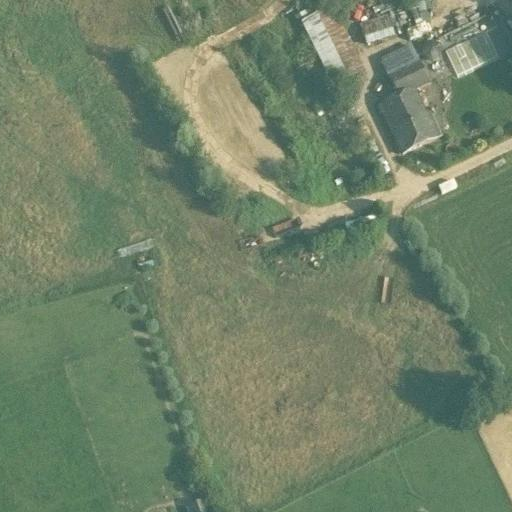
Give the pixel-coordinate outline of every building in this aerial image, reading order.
[(362,74),(331,9),(300,24),(332,89),(362,74)] [(455,77),(511,54),(511,45),(499,13),(440,36),(455,77)] [(365,47),(394,38),(388,18),(359,27),(365,47)] [(423,47),(420,55),(424,62),(432,65),(439,62),(442,54),(438,46),(431,43),(423,47)] [(401,157),(431,142),(421,121),(425,119),(413,93),(427,86),(416,64),(387,78),(397,99),(378,109),(401,157)] [(186,510),(186,511),(213,511),(209,502),(186,510)]
